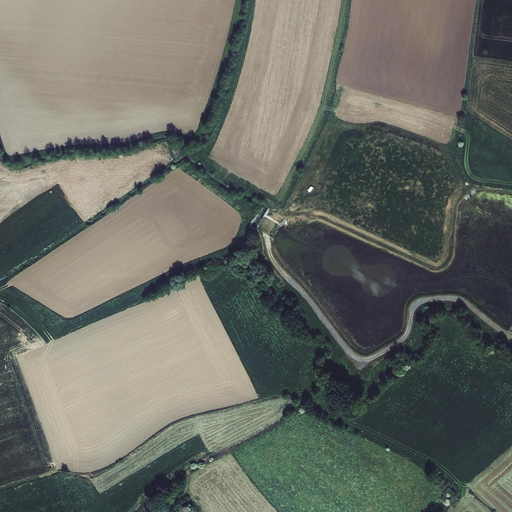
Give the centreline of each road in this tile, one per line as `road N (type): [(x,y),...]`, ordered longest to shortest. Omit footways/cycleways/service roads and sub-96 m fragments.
road 1 (unclassified): [(511,340),(468,305),(422,301),(403,340),(360,365)]
road 2 (unclassified): [(360,365),(270,259),(266,226)]
